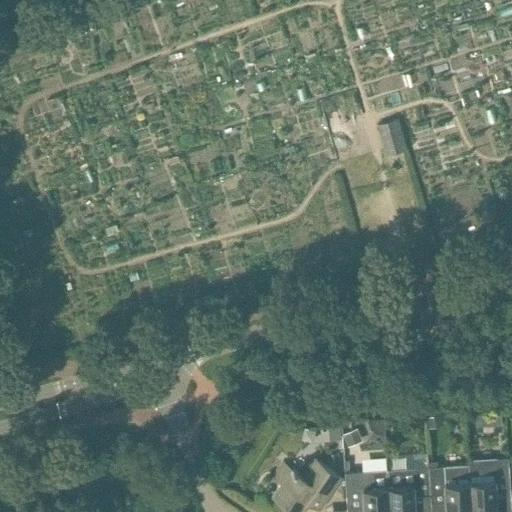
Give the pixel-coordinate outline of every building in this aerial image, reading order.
[(408,149),(399,117),(377,124),(386,156),(408,149)] [(487,424),(503,423),(502,411),(487,411),(487,424)] [(426,416),(428,427),(443,425),(441,414),(426,416)] [(367,418),(368,424),(369,427),(376,433),(385,435),(384,423),(384,417),(367,418)] [(342,438),(341,426),(328,427),(329,439),(342,438)] [(362,439),(357,427),(343,433),(349,445),(362,439)] [(468,459),(468,463),(471,511),(496,511),(495,489),(510,488),(508,456),(468,459)] [(297,511),(312,489),(325,498),(340,475),(315,458),(303,476),(282,462),(272,475),(282,482),(273,494),(297,511)] [(445,492),(446,511),(471,511),(468,463),(428,465),(430,493),(445,492)] [(430,493),(428,465),(386,468),(387,484),(388,511),(414,511),(413,494),(430,493)] [(363,497),(364,511),(388,511),(387,484),(386,468),(344,471),(346,498),(363,497)]
